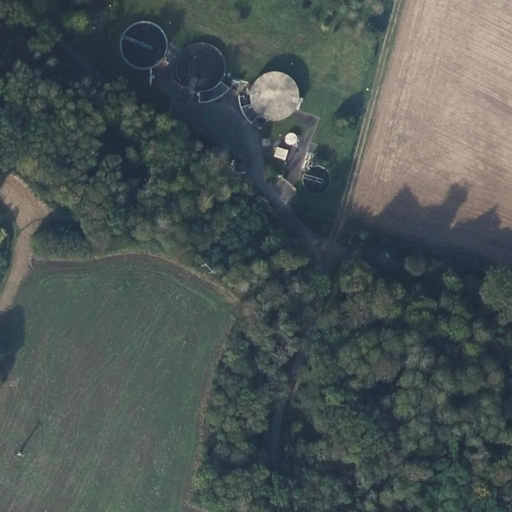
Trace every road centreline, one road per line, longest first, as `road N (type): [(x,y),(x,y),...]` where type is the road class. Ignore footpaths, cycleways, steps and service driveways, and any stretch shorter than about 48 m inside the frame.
road 1 (unclassified): [(220,165),(308,247),(319,302),(275,419),(277,480),(291,511)]
road 2 (track): [(0,3),(34,19),(97,79),(220,165)]
road 3 (track): [(403,0),(333,250)]
road 4 (track): [(333,250),(460,272),(511,290)]
